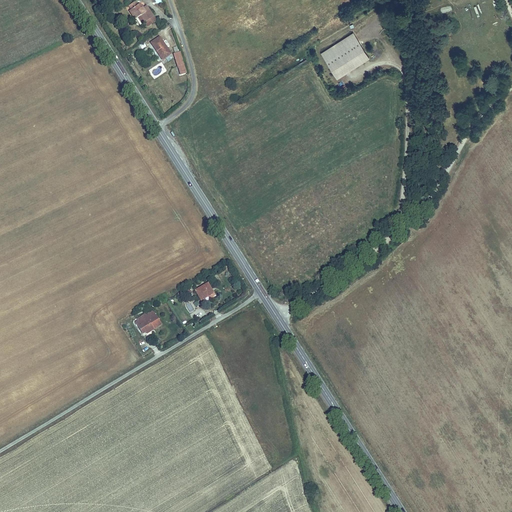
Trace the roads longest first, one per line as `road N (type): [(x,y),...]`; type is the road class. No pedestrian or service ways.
road 1 (secondary): [(397,511),(156,133)]
road 2 (track): [(262,296),(0,450)]
road 3 (secondary): [(156,133),(72,0)]
road 4 (residential): [(156,133),(188,102),(194,82),(171,0)]
